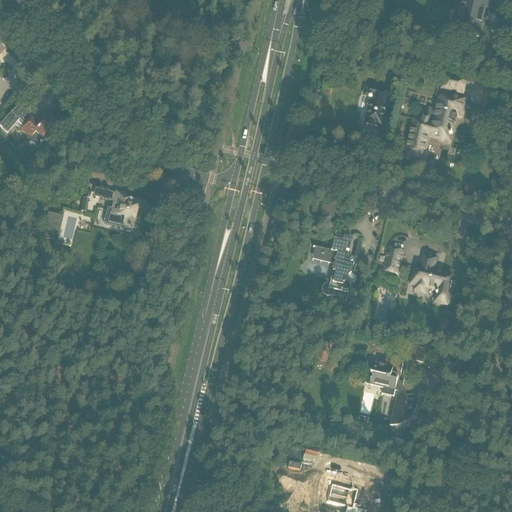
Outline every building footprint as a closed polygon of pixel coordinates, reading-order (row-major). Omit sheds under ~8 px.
[(489,3),(478,0),(460,0),(452,32),(464,35),(469,36),(479,39),(485,12),(487,13),(489,3)] [(446,76),(443,89),(451,90),(452,90),(451,90),(454,79),(466,81),(466,82),(467,81),(446,76)] [(380,89),(378,89),(368,86),(365,97),(370,98),(368,107),(369,107),(365,124),(378,127),(381,116),(384,117),(390,96),(379,94),(380,89)] [(414,120),(405,160),(418,163),(417,164),(421,165),(421,164),(425,164),(427,154),(425,153),(428,139),(430,133),(441,136),(440,140),(439,141),(450,144),(454,124),(453,124),(455,117),(462,118),(466,101),(453,98),(452,102),(440,99),(437,111),(435,111),(433,111),(431,112),(429,114),(428,115),(427,116),(427,118),(426,120),(424,119),(423,123),(414,120)] [(30,117),(24,124),(11,113),(19,105),(18,105),(0,124),(0,127),(7,134),(15,125),(19,129),(28,137),(26,139),(37,149),(45,140),(43,138),(55,125),(45,115),(37,124),(30,117)] [(335,162),(342,164),(345,155),(338,152),(335,162)] [(75,168),(80,163),(73,157),(68,162),(75,168)] [(115,203),(113,214),(110,213),(107,224),(124,228),(125,226),(132,228),(135,218),(137,218),(139,217),(139,214),(138,212),(136,211),(138,202),(124,199),(125,195),(118,193),(115,203)] [(321,207),(320,215),(334,217),(335,210),(321,207)] [(48,214),(45,227),(59,230),(62,217),(48,214)] [(13,232),(9,228),(1,237),(5,241),(13,232)] [(334,274),(331,284),(341,287),(340,292),(347,294),(350,283),(351,283),(352,283),(353,283),(354,283),(354,282),(355,281),(355,280),(355,279),(355,278),(354,278),(354,277),(353,276),(352,276),(350,276),(353,264),(353,263),(353,262),(352,262),(352,261),(351,261),(350,261),(349,261),(349,262),(348,262),(343,261),(345,252),(348,253),(351,240),(335,236),(336,233),(335,233),(331,249),(337,250),(336,256),(335,256),(334,256),(333,256),(333,257),(332,258),(332,259),(332,260),(333,261),(333,262),(334,262),(332,273),(334,274)] [(388,248),(386,258),(383,271),(398,275),(403,252),(388,248)] [(413,275),(411,285),(426,288),(426,287),(439,290),(436,303),(447,306),(453,284),(449,284),(451,276),(433,272),(436,260),(424,257),(421,269),(419,269),(417,276),(413,275)] [(320,343),(316,360),(320,361),(326,363),(330,345),(320,343)] [(408,346),(405,355),(410,356),(409,360),(423,364),(427,350),(408,346)] [(371,387),(383,390),(382,395),(394,398),(395,392),(398,392),(394,408),(399,415),(396,417),(392,417),(390,427),(396,427),(402,425),(408,422),(412,418),(415,413),(416,407),(417,401),(408,401),(407,396),(405,392),(403,388),(403,384),(404,380),(403,384),(398,382),(398,379),(398,377),(397,376),(398,373),(401,373),(404,359),(388,355),(385,368),(380,366),(381,363),(375,361),(375,365),(374,365),(372,373),(370,373),(366,375),(364,381),(367,386),(371,386),(371,387)] [(330,391),(327,399),(332,401),(335,392),(330,391)] [(388,438),(387,443),(401,447),(403,442),(388,438)] [(288,473),(285,486),(297,489),(297,490),(305,492),(306,491),(317,494),(320,481),(288,473)] [(328,483),(324,500),(327,501),(337,503),(337,505),(342,506),(342,505),(347,506),(346,509),(346,510),(346,511),(345,511),(364,511),(365,510),(370,511),(372,504),(371,503),(373,493),(361,491),(362,489),(352,487),(351,488),(343,486),(343,485),(335,483),(335,484),(332,484),(328,483)]
